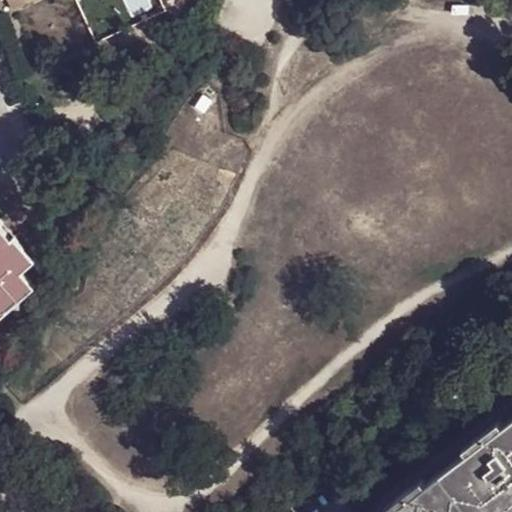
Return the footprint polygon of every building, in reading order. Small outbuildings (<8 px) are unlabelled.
[(0,0),(0,14),(12,9),(7,0),(0,0)] [(7,0),(12,9),(31,0),(7,0)] [(0,317),(36,286),(23,271),(34,263),(0,223),(0,317)] [(380,511),(489,511),(511,495),(511,410),(499,420),(464,448),(422,480),(387,507),(380,511)] [(459,443),(464,448),(499,420),(496,416),(459,443)] [(387,507),(422,480),(418,475),(384,502),(387,507)] [(511,495),(489,511),(509,511),(511,510),(511,495)]
